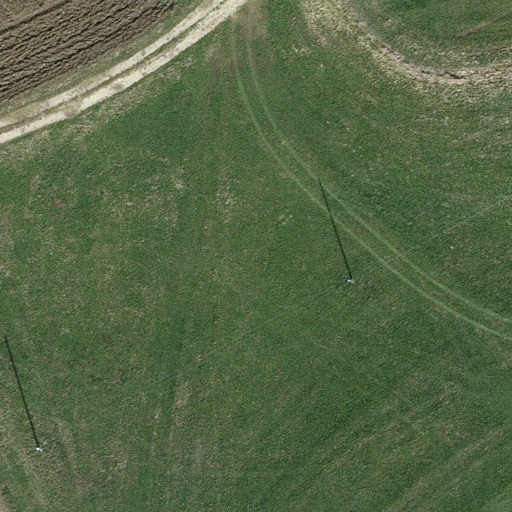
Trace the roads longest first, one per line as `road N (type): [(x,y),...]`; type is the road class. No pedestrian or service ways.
road 1 (track): [(209,511),(222,238),(246,0)]
road 2 (track): [(224,0),(175,49),(0,129)]
